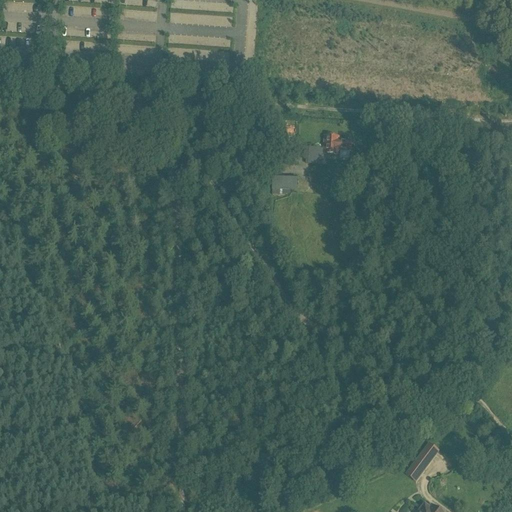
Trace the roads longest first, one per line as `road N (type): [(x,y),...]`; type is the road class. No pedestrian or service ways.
road 1 (track): [(0,85),(511,117)]
road 2 (unknown): [(176,166),(193,173),(262,279),(315,328),(369,358),(461,386),(511,437)]
road 3 (track): [(181,511),(181,98)]
